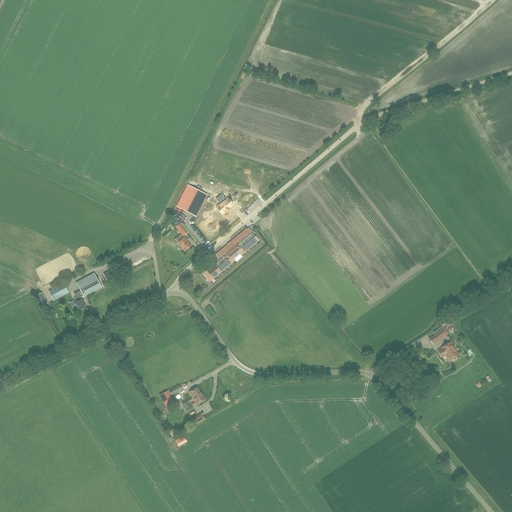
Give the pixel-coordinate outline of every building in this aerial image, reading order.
[(187,185),(176,207),(196,217),(207,195),(187,185)] [(217,208),(223,215),(233,206),(228,200),(227,200),(225,199),(220,203),(221,205),(217,208)] [(175,227),(183,236),(187,233),(179,224),(175,227)] [(247,230),(246,230),(212,258),(213,259),(211,261),(213,264),(206,270),(205,269),(201,273),(209,282),(235,261),(234,259),(240,254),(241,256),(259,241),(255,237),(251,232),(248,229),(247,230)] [(184,238),(178,243),(185,251),(191,246),(186,241),(187,240),(184,238)] [(75,294),(77,299),(70,303),(72,307),(76,305),(79,311),(86,308),(83,303),(84,302),(83,300),(82,300),(81,298),(84,297),(102,288),(94,273),(76,283),(81,291),(75,294)] [(67,293),(63,284),(49,292),(54,300),(67,293)] [(42,293),(39,294),(37,296),(43,306),(46,305),(48,303),(42,293)] [(452,325),(447,318),(440,323),(443,327),(446,325),(448,327),(452,325)] [(446,336),(448,333),(445,328),(429,339),(433,345),(446,336)] [(450,362),(459,355),(451,342),(441,349),(438,351),(442,358),(446,356),(450,362)] [(422,390),(429,385),(424,377),(417,382),(422,390)] [(172,396),(182,390),(179,385),(169,391),(172,396)] [(189,393),(193,398),(197,405),(205,400),(203,395),(202,396),(197,388),(189,393)] [(169,408),(174,405),(167,392),(160,396),(167,409),(166,409),(168,413),(171,411),(169,408)] [(201,414),(194,419),(196,423),(204,418),(201,414)] [(180,447),(187,443),(184,437),(176,441),(180,447)]
